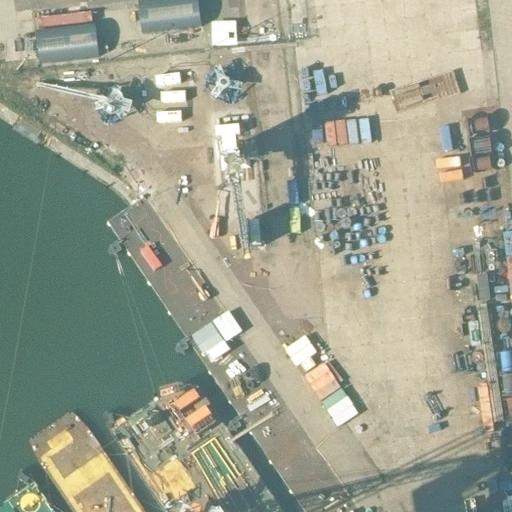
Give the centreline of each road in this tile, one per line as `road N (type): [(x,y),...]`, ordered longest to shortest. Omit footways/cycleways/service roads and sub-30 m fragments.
road 1 (unknown): [(445,511),(390,459),(228,246),(206,186),(202,124)]
road 2 (unknown): [(511,177),(495,0)]
